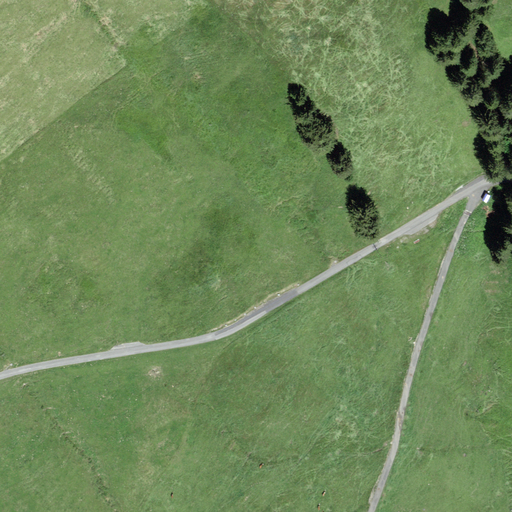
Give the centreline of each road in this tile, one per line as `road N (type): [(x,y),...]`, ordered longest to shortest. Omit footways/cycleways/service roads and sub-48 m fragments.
road 1 (unclassified): [(511,173),(234,327),(0,377)]
road 2 (track): [(480,184),(429,314),(371,511)]
